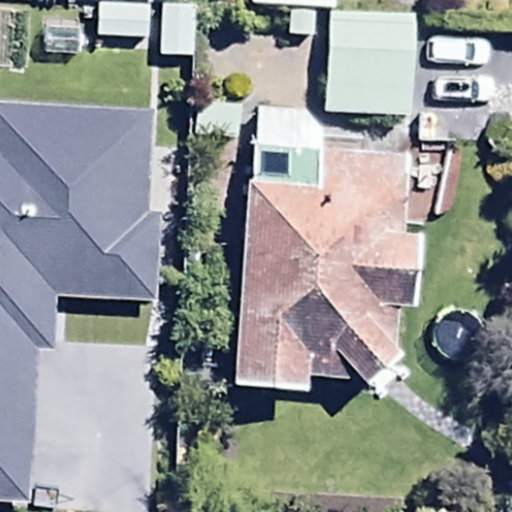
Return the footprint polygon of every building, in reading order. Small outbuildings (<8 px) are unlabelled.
[(332,27),(334,0),(250,0),(250,21),(288,24),(286,52),(312,54),(314,26),(325,27),(332,27)] [(191,12),(158,12),(158,70),(191,70),(191,12)] [(325,27),(323,130),(410,133),(413,29),(332,27),(325,27)] [(191,111),(189,150),(239,152),(241,114),(191,111)] [(0,511),(23,511),(30,363),(56,365),(59,319),(154,324),(159,225),(140,224),(145,119),(0,112),(0,511)] [(244,202),(235,409),(306,417),(309,386),(332,382),(366,414),(396,381),(399,331),(414,332),(417,256),(404,256),(408,165),(310,161),(311,130),(257,128),(254,202),(244,202)]
